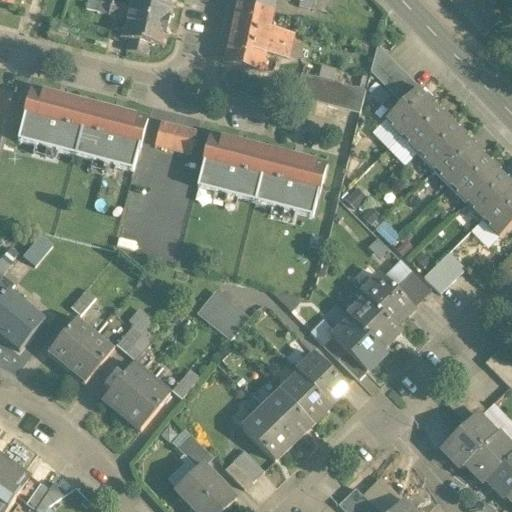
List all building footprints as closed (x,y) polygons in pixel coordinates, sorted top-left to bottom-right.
[(0,0),(0,5),(12,9),(13,6),(20,7),(21,0),(0,0)] [(159,0),(136,0),(136,3),(131,2),(129,12),(110,8),(108,20),(127,24),(123,43),(127,44),(125,55),(147,60),(149,49),(162,52),(170,10),(167,9),(168,3),(159,1),(159,0)] [(239,0),(238,9),(273,16),(276,0),(239,0)] [(498,24),(475,0),(462,0),(455,8),(484,38),(498,24)] [(110,8),(100,6),(98,18),(108,20),(110,8)] [(273,16),(238,9),(225,67),(261,75),(265,58),(270,34),(273,16)] [(293,39),(270,34),(265,58),(288,63),(293,39)] [(394,67),(377,49),(370,75),(377,83),(394,67)] [(394,67),(377,83),(385,91),(402,75),(394,67)] [(402,75),(385,91),(393,100),(410,83),(402,75)] [(365,94),(301,78),(296,100),(359,116),(365,94)] [(410,83),(393,100),(401,108),(417,93),(418,93),(419,92),(410,83)] [(89,107),(30,92),(21,127),(21,128),(22,127),(79,142),(89,107)] [(417,93),(401,108),(385,123),(392,130),(391,132),(401,141),(402,140),(434,109),(435,108),(429,102),(428,104),(418,93),(417,93)] [(147,122),(89,107),(79,142),(137,157),(137,158),(138,158),(147,122)] [(434,109),(402,140),(408,146),(406,147),(417,158),(418,157),(450,126),(451,125),(445,118),(443,119),(434,109)] [(196,135),(160,126),(154,149),(190,158),(196,135)] [(450,126),(418,157),(424,163),(423,164),(433,175),(435,173),(466,142),(467,141),(462,135),(460,137),(450,126)] [(79,142),(22,127),(21,128),(17,145),(75,160),(79,142)] [(267,153),(209,138),(200,174),(201,174),(258,189),(267,153)] [(137,157),(79,142),(75,160),(132,175),(137,158),(137,157)] [(466,142),(435,173),(441,179),(439,181),(449,191),(451,190),(482,159),(484,158),(478,152),(477,154),(466,142)] [(326,168),(267,153),(258,189),(316,203),(316,204),(317,204),(326,168)] [(482,159),(451,190),(457,196),(456,198),(466,208),(467,206),(498,176),(500,174),(494,168),(493,170),(482,159)] [(258,189),(201,174),(196,192),(254,206),(258,189)] [(498,176),(467,206),(473,212),(471,214),(482,224),(483,223),(511,194),(511,186),(511,185),(509,186),(498,176)] [(316,203),(258,189),(254,206),(312,221),(316,204),(316,203)] [(511,194),(483,223),(489,229),(488,230),(498,241),(511,227),(511,194)] [(465,274),(449,257),(440,265),(457,282),(465,274)] [(457,282),(440,265),(432,273),(449,290),(457,282)] [(449,290),(432,273),(423,281),(440,298),(449,290)] [(430,295),(410,276),(402,284),(421,304),(430,295)] [(393,292),(381,280),(362,298),(366,303),(394,331),(413,312),(393,292)] [(13,289),(3,281),(0,284),(0,304),(7,295),(13,289)] [(421,304),(402,284),(393,292),(413,312),(421,304)] [(95,302),(85,294),(71,312),(80,320),(95,302)] [(43,325),(7,295),(0,304),(0,340),(18,355),(43,325)] [(394,331),(366,303),(348,321),(352,325),(380,354),(399,335),(394,331)] [(248,323),(225,304),(206,327),(229,346),(248,323)] [(321,322),(309,310),(303,316),(315,327),(321,322)] [(76,323),(47,358),(66,374),(95,339),(76,323)] [(380,354),(352,325),(334,343),(333,343),(346,356),(365,376),(384,358),(380,354)] [(334,343),(321,330),(312,339),(337,365),(346,356),(333,343),(334,343)] [(132,332),(116,351),(126,358),(141,340),(132,332)] [(155,343),(145,335),(141,340),(126,358),(136,367),(155,343)] [(95,339),(66,374),(84,389),(114,354),(95,339)] [(501,350),(485,367),(493,376),(510,359),(501,350)] [(365,376),(346,356),(337,365),(357,385),(365,376)] [(511,361),(510,359),(493,376),(501,383),(511,372),(511,361)] [(346,393),(314,360),(297,377),(298,378),(329,410),(346,393)] [(150,385),(132,370),(103,405),(121,420),(150,385)] [(511,372),(501,383),(510,392),(511,390),(511,372)] [(189,375),(172,397),(181,404),(199,383),(189,375)] [(329,410),(298,378),(279,397),(311,429),(330,411),(329,410)] [(150,385),(121,420),(140,435),(169,400),(150,385)] [(462,389),(444,406),(453,415),(470,398),(462,389)] [(311,429),(279,397),(261,415),(293,448),(311,429)] [(470,398),(453,415),(461,423),(478,406),(470,398)] [(478,406),(461,423),(468,431),(477,422),(478,423),(487,415),(478,406)] [(293,448),(261,415),(242,433),(274,466),(293,448)] [(468,431),(444,454),(462,472),(465,469),(495,440),(478,423),(477,422),(468,431)] [(495,440),(465,469),(483,487),(485,485),(511,459),(511,451),(498,437),(495,440)] [(212,462),(190,440),(177,453),(187,463),(197,474),(202,469),(203,470),(212,462)] [(263,476),(244,456),(233,466),(253,486),(263,476)] [(511,459),(485,485),(503,503),(506,501),(511,494),(511,459)] [(0,511),(9,511),(16,503),(30,483),(0,461),(0,511)] [(197,474),(187,463),(165,485),(175,495),(197,474)] [(253,486),(233,466),(224,475),(244,495),(253,486)] [(203,470),(202,469),(197,474),(175,495),(191,511),(227,511),(236,503),(203,470)] [(48,495),(30,483),(16,503),(29,511),(38,511),(49,496),(48,495)] [(54,488),(48,495),(49,496),(38,511),(48,511),(66,500),(54,488)] [(355,492),(338,509),(340,511),(352,511),(364,501),(355,492)] [(390,494),(373,511),(374,511),(394,511),(402,506),(390,494)] [(364,501),(352,511),(368,511),(372,509),(364,501)]
